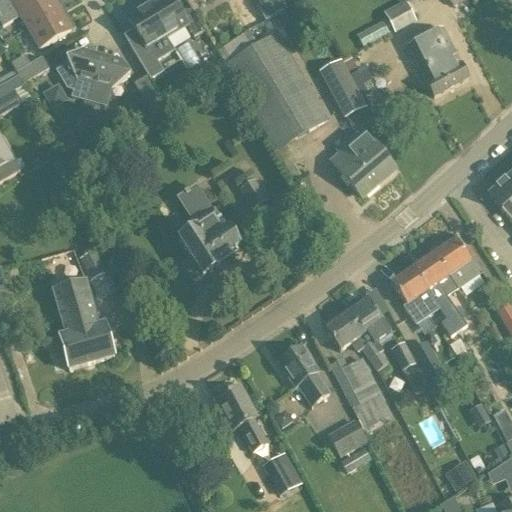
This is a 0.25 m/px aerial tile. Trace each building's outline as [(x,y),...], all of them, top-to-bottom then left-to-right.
[(0,17),(29,0),(7,0),(0,4),(0,17)] [(26,30),(58,12),(54,5),(58,2),(56,0),(29,0),(0,17),(0,26),(2,29),(19,19),(26,30)] [(159,0),(147,8),(166,40),(186,28),(193,39),(203,33),(191,12),(181,18),(169,0),(159,0)] [(282,0),(269,0),(257,5),(261,18),(286,9),(282,0)] [(447,0),(453,9),(468,0),(447,0)] [(404,3),(383,14),(395,35),(416,23),(404,3)] [(174,53),(166,40),(147,8),(126,20),(139,42),(129,48),(149,82),(162,74),(156,64),(174,53)] [(58,12),(26,30),(39,52),(75,31),(66,17),(62,19),(58,12)] [(256,12),(241,21),(246,30),(262,22),(256,12)] [(382,24),(357,38),(363,49),(388,35),(382,24)] [(469,82),(443,30),(408,47),(434,100),(469,82)] [(294,143),(328,123),(276,35),(223,67),(286,170),(285,171),(292,182),(300,177),(293,166),(304,160),(294,143)] [(86,112),(88,104),(100,60),(91,58),(87,50),(64,63),(66,66),(55,72),(66,91),(73,93),(71,99),(83,102),(80,111),(86,112)] [(357,69),(350,57),(318,74),(344,121),(366,109),(347,75),(357,69)] [(10,66),(13,72),(15,75),(29,67),(24,58),(10,66)] [(108,62),(100,60),(88,104),(105,108),(110,92),(129,80),(116,58),(108,62)] [(22,87),(48,72),(41,60),(29,67),(15,75),(17,78),(22,87)] [(376,90),(364,68),(349,77),(361,99),(376,90)] [(13,72),(0,79),(0,88),(17,78),(15,75),(13,72)] [(146,78),(133,86),(146,107),(159,99),(146,78)] [(59,83),(43,92),(52,109),(68,100),(59,83)] [(0,117),(21,106),(13,92),(0,99),(0,117)] [(378,179),(392,168),(361,132),(352,140),(355,144),(331,164),(362,199),(381,183),(378,179)] [(53,142),(61,156),(76,148),(67,133),(53,142)] [(0,141),(0,168),(12,162),(0,141)] [(99,171),(90,156),(55,176),(64,191),(99,171)] [(494,189),(496,190),(488,197),(511,224),(511,175),(509,178),(505,182),(504,181),(503,181),(508,187),(500,194),(495,188),(494,189)] [(239,191),(252,213),(267,203),(254,182),(239,191)] [(219,267),(217,263),(238,249),(227,232),(225,232),(213,214),(212,215),(200,197),(188,204),(200,222),(192,228),(194,232),(178,243),(190,262),(183,267),(182,271),(189,282),(195,283),(219,267)] [(97,217),(98,226),(108,226),(107,216),(97,217)] [(468,262),(454,242),(433,256),(448,279),(449,279),(458,292),(483,275),(472,259),(468,262)] [(0,291),(6,289),(0,271),(0,269),(9,266),(6,255),(1,257),(0,253),(0,291)] [(89,284),(105,275),(95,256),(79,264),(89,284)] [(411,271),(427,294),(428,294),(446,321),(446,322),(453,332),(464,324),(438,286),(448,279),(433,256),(411,271)] [(390,286),(404,307),(402,309),(415,328),(428,319),(416,302),(427,294),(411,271),(390,286)] [(52,293),(64,336),(77,333),(75,328),(79,327),(73,307),(77,306),(76,302),(89,298),(84,284),(52,293)] [(68,372),(113,360),(103,325),(96,327),(89,298),(76,302),(77,306),(73,307),(79,327),(75,328),(77,333),(64,336),(58,338),(68,372)] [(367,302),(345,316),(361,339),(367,347),(361,352),(368,362),(380,354),(382,352),(377,344),(390,335),(367,302)] [(339,354),(350,346),(356,355),(361,352),(367,347),(361,339),(345,316),(324,331),(339,354)] [(426,386),(404,345),(390,352),(412,393),(426,386)] [(446,346),(418,363),(429,382),(457,366),(446,346)] [(294,391),(297,389),(310,409),(330,396),(316,376),(318,375),(300,348),(277,364),(294,391)] [(388,365),(380,354),(368,362),(376,374),(388,365)] [(329,368),(358,422),(357,423),(365,435),(392,420),(361,362),(347,369),(343,360),(329,368)] [(215,403),(232,433),(238,430),(252,456),(267,447),(253,422),(257,420),(239,389),(215,403)] [(283,414),(273,421),(280,431),(290,424),(283,414)] [(327,438),(339,460),(369,443),(365,435),(357,423),(355,424),(354,423),(327,438)] [(511,429),(511,427),(499,434),(504,443),(511,438),(511,429)] [(502,448),(492,453),(498,465),(508,459),(502,448)] [(364,451),(340,465),(346,476),(350,474),(354,481),(374,469),(370,463),(370,462),(364,451)] [(511,460),(486,472),(492,486),(505,481),(511,494),(511,493),(511,460)] [(301,486),(289,465),(274,473),(286,495),(301,486)] [(473,472),(460,481),(465,488),(478,480),(473,472)] [(511,511),(511,500),(493,508),(494,511),(511,511)] [(460,511),(460,510),(454,511),(452,511),(449,502),(444,503),(447,511),(460,511)]
